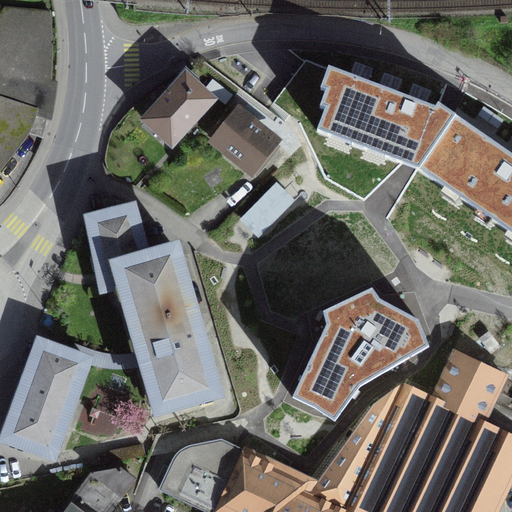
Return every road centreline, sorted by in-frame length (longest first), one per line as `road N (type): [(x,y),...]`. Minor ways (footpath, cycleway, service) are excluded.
road 1 (residential): [(88,69),(166,59),(238,33),(312,31),(408,44),(511,90)]
road 2 (primary): [(88,69),(77,143),(0,268)]
